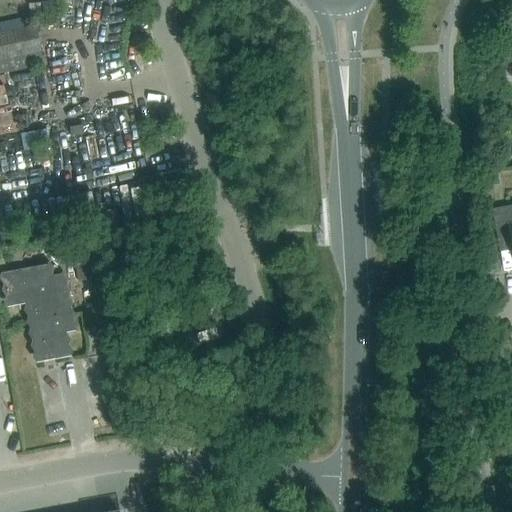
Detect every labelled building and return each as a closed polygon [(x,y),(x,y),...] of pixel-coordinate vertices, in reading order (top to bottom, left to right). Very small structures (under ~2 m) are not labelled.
[(55,1),(43,3),(45,14),(56,13),(55,1)] [(0,73),(43,64),(35,26),(0,33),(0,73)] [(499,185),(496,169),(480,172),(483,188),(499,185)] [(511,205),(491,209),(497,243),(510,240),(511,251),(511,205)] [(92,239),(71,242),(75,262),(78,281),(99,278),(92,239)] [(9,251),(10,260),(22,259),(21,250),(9,251)] [(68,352),(69,352),(64,328),(73,326),(64,278),(52,281),(50,269),(1,278),(6,303),(24,299),(35,358),(68,352)] [(159,324),(161,335),(170,333),(168,323),(159,324)]
